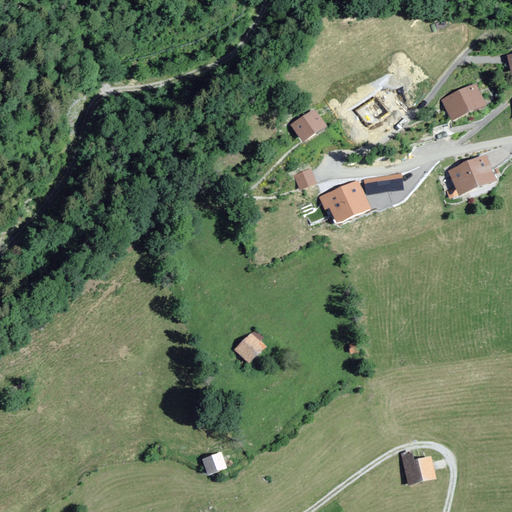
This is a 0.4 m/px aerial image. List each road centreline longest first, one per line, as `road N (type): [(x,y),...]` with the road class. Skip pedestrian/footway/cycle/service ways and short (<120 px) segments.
road 1 (track): [(0,260),(59,191),(102,97),(229,62),(269,0)]
road 2 (residential): [(511,139),(403,167),(329,172),(331,155),(378,145),(459,60)]
road 3 (track): [(444,511),(451,463),(430,445),(376,460),(305,511)]
